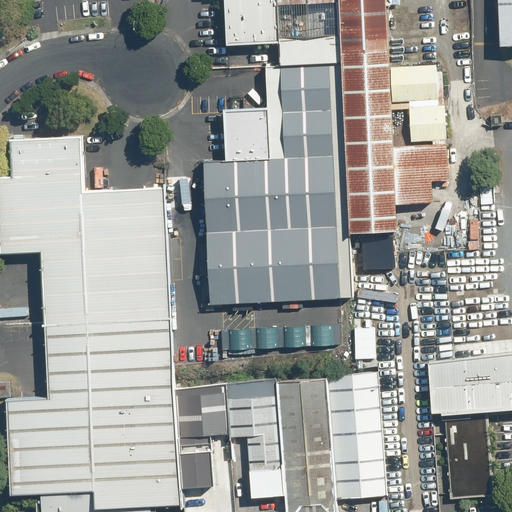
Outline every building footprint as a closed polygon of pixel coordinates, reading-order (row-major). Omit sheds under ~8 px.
[(226,0),(227,40),(280,38),(281,61),(266,62),(269,102),(224,104),(227,156),(205,156),(211,300),(341,293),(354,292),(352,226),(399,224),(398,199),(435,198),(433,177),(449,176),(443,69),(438,69),(437,63),(391,65),(387,0),(226,0)] [(511,0),(499,0),(501,40),(511,39),(511,0)] [(154,511),(154,500),(184,498),(174,386),(173,363),(164,183),(83,188),(80,132),(9,136),(11,171),(0,171),(0,248),(40,247),(44,321),(48,392),(6,394),(11,488),(34,487),(35,511),(154,511)] [(379,358),(376,325),(364,326),(367,359),(379,358)] [(511,349),(430,355),(434,408),(444,407),(444,409),(511,404),(511,349)] [(378,369),(327,373),(338,495),(389,491),(378,369)] [(327,373),(277,378),(286,490),(288,511),(339,511),(338,495),(327,373)] [(277,378),(226,381),(230,430),(230,434),(247,432),(252,493),(286,490),(277,378)] [(174,386),(184,498),(184,511),(217,511),(211,432),(230,430),(226,381),(174,386)] [(492,407),(446,410),(452,497),(498,494),(492,407)]
